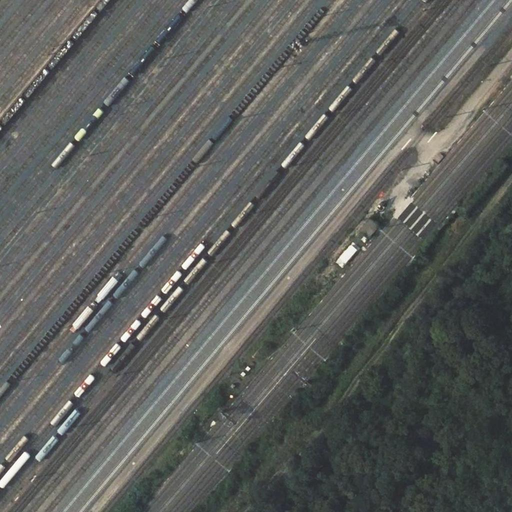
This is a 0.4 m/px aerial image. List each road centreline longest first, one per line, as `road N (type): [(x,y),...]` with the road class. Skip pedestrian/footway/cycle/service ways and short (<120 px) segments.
road 1 (track): [(95,511),(484,47)]
road 2 (track): [(401,191),(511,61)]
